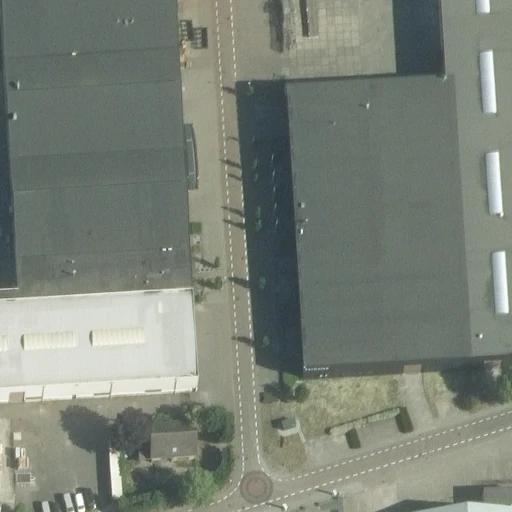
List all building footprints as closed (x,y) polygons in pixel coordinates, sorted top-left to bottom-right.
[(0,0),(0,7),(18,291),(190,281),(189,265),(177,59),(173,0),(0,0)] [(443,91),(305,99),(285,100),(302,381),(501,369),(511,365),(511,0),(413,0),(414,3),(404,4),(405,16),(415,15),(415,25),(439,23),(443,91)] [(18,291),(18,298),(0,299),(0,379),(195,368),(190,281),(18,291)] [(304,415),(307,426),(318,423),(315,412),(304,415)] [(193,428),(173,429),(137,432),(138,446),(150,445),(151,464),(195,461),(193,428)] [(511,511),(511,496),(482,498),(483,511),(511,511)]
